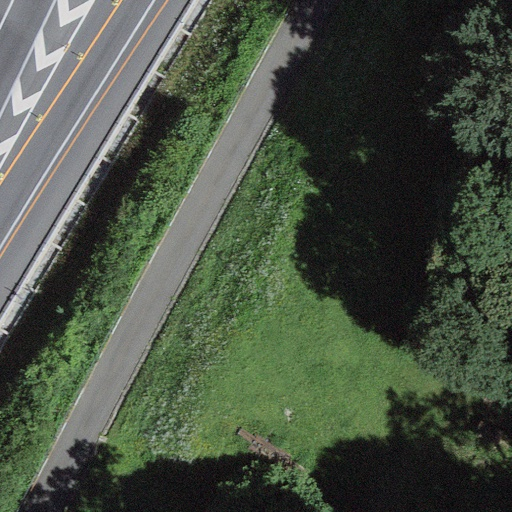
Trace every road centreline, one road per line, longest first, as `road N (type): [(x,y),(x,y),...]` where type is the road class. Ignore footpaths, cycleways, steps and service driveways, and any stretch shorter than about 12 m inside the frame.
road 1 (unclassified): [(44,511),(318,0)]
road 2 (motorway): [(0,243),(141,0)]
